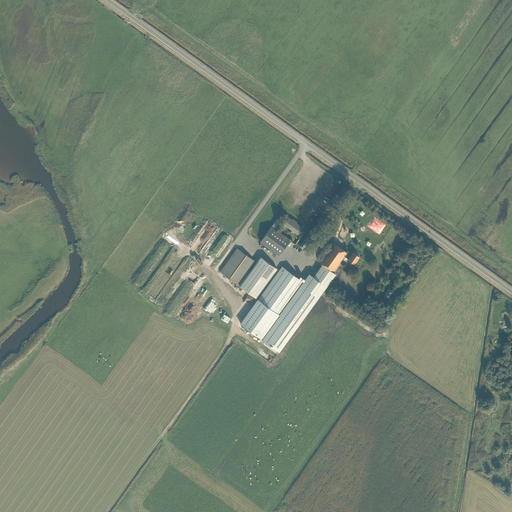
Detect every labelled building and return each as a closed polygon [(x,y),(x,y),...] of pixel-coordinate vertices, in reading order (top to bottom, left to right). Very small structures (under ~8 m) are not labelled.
[(194,212),(187,207),(168,231),(175,236),(194,212)] [(203,219),(195,213),(177,238),(184,243),(203,219)] [(289,217),(284,224),(298,233),(303,227),(296,222),(297,221),(293,218),(292,219),(289,217)] [(290,239),(276,229),(279,224),(275,220),(271,225),(260,242),(278,255),(290,239)] [(216,227),(209,222),(190,248),(197,253),(216,227)] [(223,232),(203,258),(210,263),(230,237),(223,232)] [(171,241),(165,237),(132,283),(138,287),(171,241)] [(332,242),(318,261),(322,265),(333,272),(340,263),(339,262),(344,255),(348,258),(347,260),(353,264),(358,256),(352,252),(350,255),(346,252),(341,248),(336,244),(332,242)] [(237,248),(220,271),(238,285),(255,261),(237,248)] [(187,255),(179,249),(147,294),(155,299),(187,255)] [(261,257),(239,285),(255,297),(277,269),(261,257)] [(170,316),(197,279),(202,272),(192,264),(160,309),(170,316)] [(241,324),(279,351),(335,273),(333,272),(322,265),(321,266),(313,277),(309,274),(307,277),(304,281),(291,273),(282,266),(241,324)]
